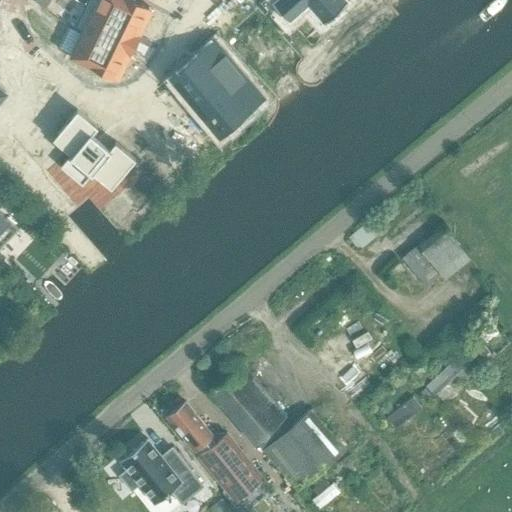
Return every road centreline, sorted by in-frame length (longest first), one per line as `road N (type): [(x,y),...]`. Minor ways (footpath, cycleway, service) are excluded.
road 1 (residential): [(3,511),(511,85)]
road 2 (residential): [(200,0),(146,82),(118,99),(85,91),(16,34),(16,0)]
